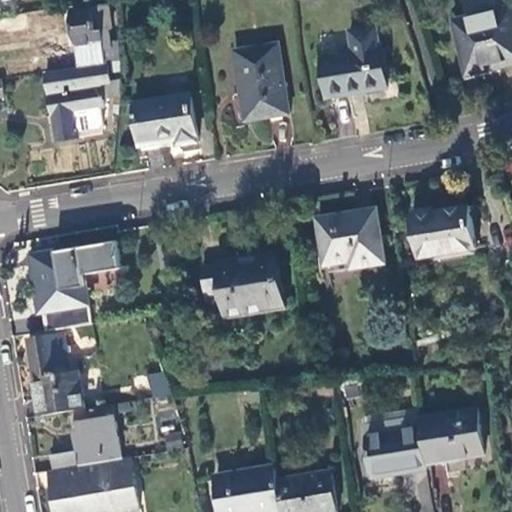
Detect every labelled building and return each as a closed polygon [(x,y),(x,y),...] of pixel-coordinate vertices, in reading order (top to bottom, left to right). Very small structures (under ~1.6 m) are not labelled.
[(77,47),(81,68),(105,64),(122,62),(120,41),(110,42),(109,29),(111,29),(107,4),(71,10),(71,12),(62,14),(68,47),(77,47)] [(511,8),(511,7),(457,20),(470,73),(511,64),(511,8)] [(27,27),(25,15),(1,19),(4,32),(27,27)] [(330,98),(390,87),(384,49),(383,49),(379,27),(353,30),(356,54),(324,58),(330,98)] [(290,113),(278,44),(236,51),(243,94),(248,93),(252,119),(290,113)] [(81,68),(45,72),(57,141),(83,137),(82,132),(79,113),(103,109),(107,108),(105,99),(121,96),(122,80),(109,82),(105,64),(81,68)] [(192,95),(136,104),(143,145),(174,141),(176,146),(200,142),(192,95)] [(79,113),(82,132),(103,129),(106,124),(103,109),(79,113)] [(470,207),(415,217),(422,258),(440,255),(441,262),(466,257),(466,250),(477,249),(470,207)] [(378,210),(320,220),(327,265),(360,260),(362,268),(386,264),(378,210)] [(36,257),(48,332),(95,324),(82,249),(36,257)] [(287,307),(279,254),(219,263),(219,265),(203,267),(210,312),(225,310),(227,317),(287,307)] [(28,341),(42,417),(78,411),(87,409),(81,370),(72,372),(64,334),(28,341)] [(130,376),(135,402),(173,395),(159,349),(140,355),(145,373),(130,376)] [(130,410),(129,403),(114,405),(115,413),(130,410)] [(51,455),(53,470),(104,462),(124,458),(115,413),(114,405),(87,409),(78,411),(81,436),(76,437),(79,450),(51,455)] [(479,410),(420,420),(428,465),(486,456),(479,410)] [(396,470),(428,465),(420,420),(367,428),(375,478),(397,474),(396,470)] [(184,446),(181,434),(168,436),(171,448),(184,446)] [(125,511),(140,510),(131,457),(124,458),(104,462),(112,511),(125,511)] [(56,511),(78,511),(90,510),(90,511),(112,511),(104,462),(53,470),(49,471),(56,511)] [(283,511),(279,479),(277,465),(218,475),(223,511),(283,511)] [(339,511),(333,469),(279,479),(283,511),(339,511)]
